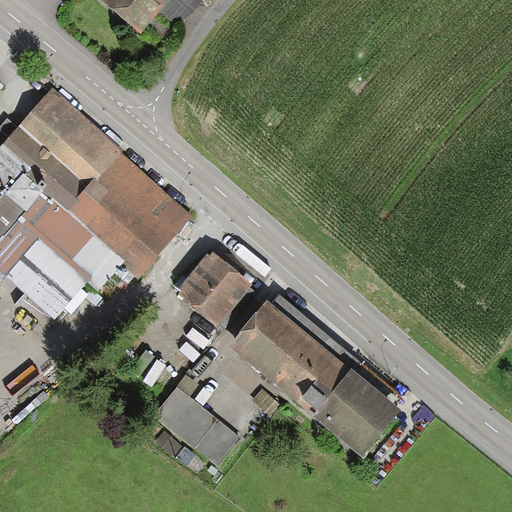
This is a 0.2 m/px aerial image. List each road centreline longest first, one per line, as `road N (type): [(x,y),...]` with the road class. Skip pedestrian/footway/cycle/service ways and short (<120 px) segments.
road 1 (tertiary): [(144,124),(511,441)]
road 2 (unknown): [(0,357),(58,344),(154,288),(232,202)]
road 3 (tertiary): [(0,7),(144,124)]
road 4 (residential): [(227,0),(144,124)]
